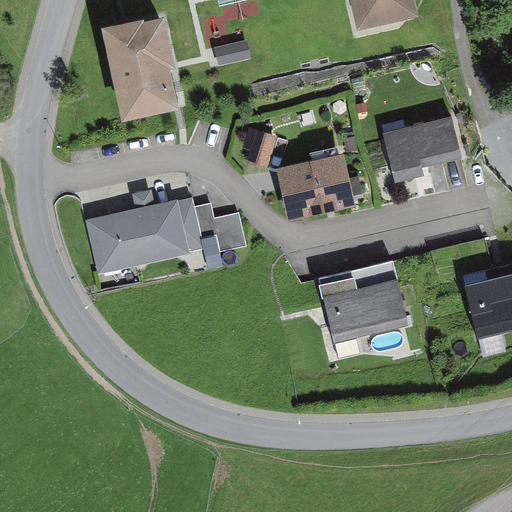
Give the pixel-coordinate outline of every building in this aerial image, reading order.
[(414,0),(355,0),(361,22),(417,10),(414,0)] [(161,15),(105,27),(124,114),(174,103),(166,63),(172,62),(161,15)] [(449,120),(387,135),(398,180),(423,174),(420,163),(457,154),(449,120)] [(255,139),(248,172),(270,177),(277,144),(255,139)] [(340,155),(282,168),(292,214),(350,202),(340,155)] [(191,199),(89,221),(100,271),(202,249),(191,199)] [(392,263),(322,279),(336,339),(406,323),(392,263)] [(511,265),(465,277),(479,337),(511,329),(511,265)]
